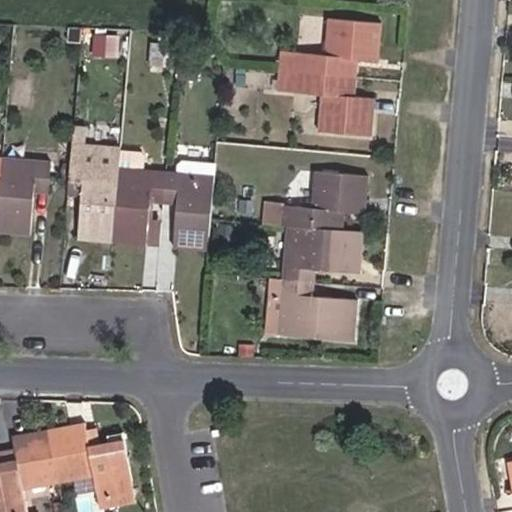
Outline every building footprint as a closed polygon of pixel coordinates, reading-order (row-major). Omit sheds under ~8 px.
[(296,72),(355,77),(356,58),(376,60),(379,23),(329,19),(326,55),(298,52),(296,72)] [(179,30),(166,30),(166,38),(178,39),(179,30)] [(152,61),(176,65),(178,44),(153,41),(152,61)] [(296,72),(298,52),(283,51),(282,70),(296,72)] [(198,76),(199,57),(180,55),(178,74),(198,76)] [(280,89),(295,90),(296,72),(282,70),(280,89)] [(353,96),(355,77),(296,72),(295,90),(294,92),(323,95),(320,131),(369,135),(372,98),(353,96)] [(120,149),(120,146),(72,141),(67,193),(81,194),(77,237),(112,240),(120,149)] [(157,200),(163,201),(166,173),(142,170),(144,154),(141,151),(120,149),(112,240),(146,243),(150,200),(157,200)] [(2,158),(0,175),(0,230),(30,232),(34,190),(48,191),(50,163),(2,158)] [(172,245),(208,248),(210,219),(215,162),(181,159),(176,162),(175,173),(166,173),(163,201),(177,202),(172,245)] [(287,225),(342,230),(344,211),(362,212),(365,176),(317,172),(313,208),(283,206),(282,224),(287,225)] [(156,215),(157,200),(150,200),(146,243),(159,245),(161,216),(156,215)] [(282,224),(283,206),(266,205),(264,223),(282,224)] [(219,238),(237,240),(238,221),(221,220),(219,238)] [(361,231),(342,230),(287,225),(283,280),(312,282),(313,268),(358,272),(361,231)] [(279,333),(283,280),(271,278),(267,331),(279,333)] [(312,295),(312,282),(283,280),(279,333),(351,339),(355,298),(312,295)] [(49,432),(59,480),(94,474),(99,501),(134,495),(124,442),(99,447),(89,449),(85,429),(84,425),(49,432)] [(89,449),(99,447),(96,427),(85,429),(89,449)] [(26,511),(22,487),(59,480),(49,432),(13,438),(18,461),(0,464),(0,481),(5,511),(26,511)] [(28,500),(54,494),(51,483),(25,489),(28,500)]
